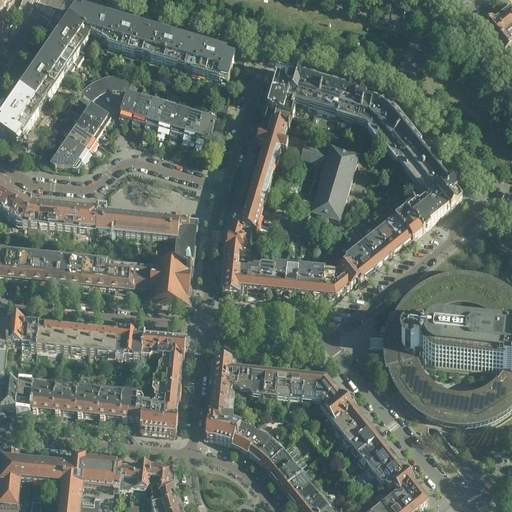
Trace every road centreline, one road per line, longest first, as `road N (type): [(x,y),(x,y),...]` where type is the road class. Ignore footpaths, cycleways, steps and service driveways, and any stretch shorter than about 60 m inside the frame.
road 1 (residential): [(0,164),(28,183),(52,187),(88,190),(129,163),(224,189)]
road 2 (residential): [(490,198),(455,226),(450,243),(330,342)]
road 3 (residential): [(464,511),(330,342)]
road 4 (residential): [(204,328),(0,306)]
road 5 (residential): [(191,455),(0,435)]
road 6 (tertiary): [(106,0),(269,47)]
road 7 (residential): [(269,47),(224,189)]
road 8 (tertiary): [(398,81),(490,198)]
road 9 (residential): [(224,189),(204,328)]
road 10 (tertiary): [(269,47),(398,81)]
road 11 (residential): [(191,455),(204,328)]
road 12 (residential): [(330,342),(204,328)]
